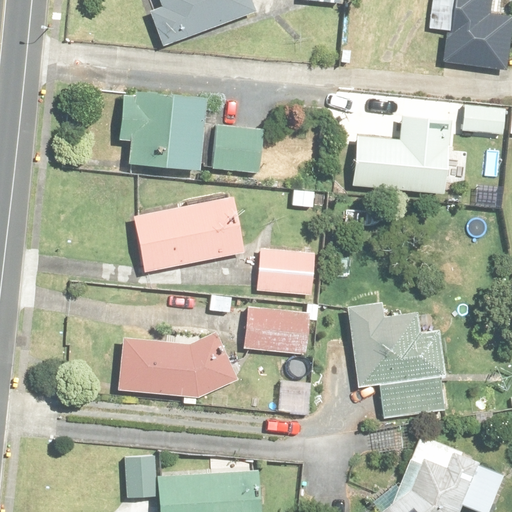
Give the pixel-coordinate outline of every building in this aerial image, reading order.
[(116,0),(130,29),(115,35),(126,65),(220,30),(211,4),(209,0),(116,0)] [(310,0),(270,0),(269,24),(309,25),(310,0)] [(477,84),(479,43),(459,42),(460,4),(425,2),(424,40),(421,39),(418,81),(477,84)] [(420,9),(401,7),(397,50),(416,52),(420,9)] [(178,116),(141,114),(136,185),(173,187),(178,116)] [(420,214),(422,170),(425,140),(368,135),(366,154),(324,152),(321,210),(420,214)] [(231,150),(180,146),(176,189),(226,193),(231,150)] [(86,200),(70,194),(59,221),(74,227),(86,200)] [(201,214),(100,235),(113,295),(214,274),(201,214)] [(287,267),(226,265),(225,313),(285,315),(287,267)] [(327,408),(351,406),(355,441),(415,436),(412,399),(413,399),(404,320),(319,329),(327,408)] [(279,331),(214,328),(211,373),(277,376),(279,331)] [(196,373),(93,360),(87,414),(180,413),(208,403),(196,373)] [(284,401),(244,400),(243,435),(284,436),(284,401)] [(469,511),(481,490),(392,454),(367,511),(469,511)] [(225,511),(229,492),(128,491),(128,511),(225,511)]
